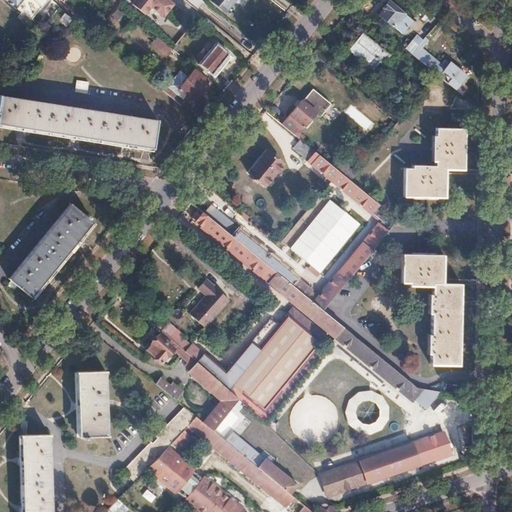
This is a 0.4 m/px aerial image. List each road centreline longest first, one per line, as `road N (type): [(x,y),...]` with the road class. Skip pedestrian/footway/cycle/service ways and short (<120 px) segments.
road 1 (residential): [(501,53),(493,471)]
road 2 (residential): [(16,378),(174,188)]
road 3 (residential): [(174,188),(325,0)]
road 4 (residential): [(174,188),(0,163)]
road 5 (residential): [(378,511),(493,471)]
